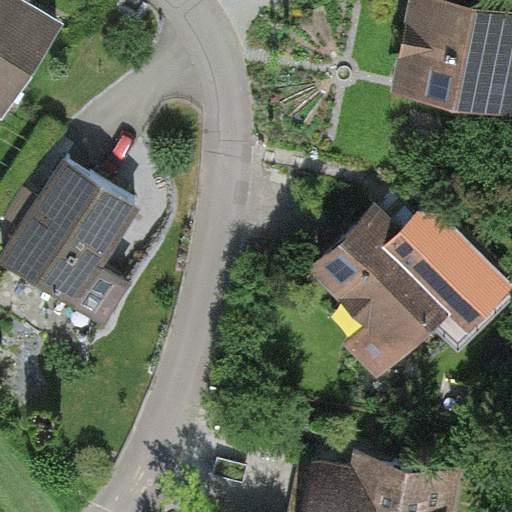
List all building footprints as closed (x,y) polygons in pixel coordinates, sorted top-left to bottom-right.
[(0,0),(0,119),(59,26),(16,0),(0,0)] [(511,15),(418,0),(407,0),(392,97),(511,117),(511,15)] [(134,202),(61,158),(0,257),(0,265),(69,308),(134,202)] [(455,294),(370,206),(305,268),(390,356),(455,294)] [(451,511),(459,476),(321,451),(309,511),(451,511)]
